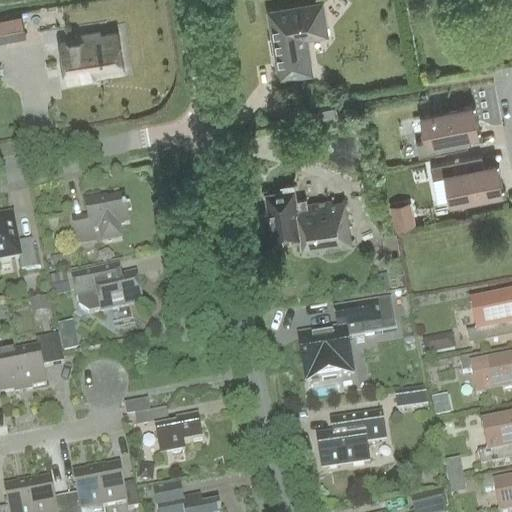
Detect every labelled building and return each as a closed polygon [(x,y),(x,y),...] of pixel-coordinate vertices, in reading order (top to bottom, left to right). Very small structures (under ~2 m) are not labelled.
[(500,31),(510,29),(511,36),(511,35),(511,0),(502,0),(495,1),(500,31)] [(304,38),(326,34),(321,5),(271,14),(281,78),(310,73),(304,38)] [(0,20),(0,39),(25,35),(22,16),(0,20)] [(106,74),(125,71),(118,33),(101,35),(101,32),(78,36),(79,39),(61,42),(67,83),(95,79),(94,73),(105,71),(106,74)] [(466,135),(481,132),(475,107),(421,118),(426,142),(417,144),(420,157),(468,147),(466,135)] [(482,156),(450,162),(432,166),(434,178),(444,176),(449,201),(504,190),(499,165),(484,168),(482,156)] [(274,242),(300,238),(303,256),(353,248),(345,198),(307,204),(306,199),(296,201),(293,186),(283,187),(283,192),(267,194),(274,242)] [(125,240),(122,226),(129,225),(124,198),(100,203),(100,200),(85,203),(88,218),(73,221),(77,244),(95,241),(93,232),(99,231),(102,245),(125,240)] [(417,225),(412,201),(390,206),(395,230),(417,225)] [(37,269),(34,254),(32,242),(16,245),(11,218),(0,219),(0,260),(18,257),(21,272),(37,269)] [(64,269),(64,268),(72,266),(71,258),(62,259),(62,256),(51,258),(53,271),(64,269)] [(117,268),(72,278),(77,300),(78,300),(80,307),(91,313),(101,311),(101,313),(142,303),(136,276),(120,280),(117,268)] [(511,300),(470,308),(475,333),(467,334),(469,347),(511,338),(511,300)] [(346,340),(395,332),(390,301),(334,310),(338,331),(300,337),(307,382),(322,379),(322,382),(338,379),(337,377),(352,374),(346,340)] [(455,350),(452,335),(422,341),(425,356),(455,350)] [(38,348),(16,353),(23,390),(46,386),(42,368),(64,364),(59,336),(36,341),(38,348)] [(476,397),(511,389),(511,363),(511,364),(508,352),(460,361),(462,374),(471,373),(476,397)] [(0,394),(23,390),(16,353),(0,355),(0,394)] [(398,411),(427,406),(425,391),(396,395),(398,411)] [(137,429),(169,423),(166,410),(135,417),(137,429)] [(366,445),(385,442),(381,415),(332,422),(334,436),(318,438),(322,470),(369,463),(366,445)] [(184,446),(202,442),(198,417),(177,421),(178,427),(156,431),(161,456),(185,451),(184,446)] [(511,422),(482,429),(487,453),(478,455),(480,468),(511,461),(511,422)] [(449,479),(464,476),(461,460),(446,462),(449,479)] [(96,470),(104,508),(126,503),(128,510),(140,508),(135,484),(123,487),(119,466),(96,470)] [(66,498),(68,511),(104,511),(104,508),(96,470),(73,475),(77,495),(66,498)] [(498,511),(511,511),(511,473),(483,479),(485,492),(494,491),(498,511)] [(464,476),(449,479),(452,495),(467,492),(464,476)] [(68,511),(66,498),(54,500),(50,479),(27,484),(33,511),(68,511)] [(33,511),(27,484),(4,488),(9,509),(0,510),(0,511),(33,511)] [(220,511),(219,505),(203,509),(201,498),(184,502),(180,486),(154,491),(157,511),(220,511)] [(449,511),(444,489),(411,496),(415,511),(449,511)]
